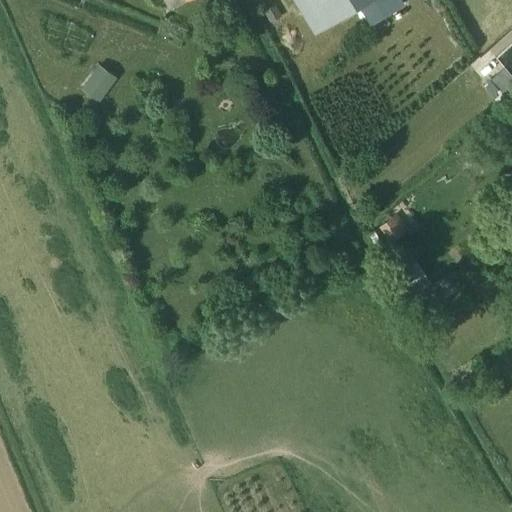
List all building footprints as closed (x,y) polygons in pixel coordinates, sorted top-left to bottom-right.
[(162,0),(167,8),(182,0),(162,0)] [(293,0),(314,34),(369,0),(293,0)] [(280,18),(273,6),(262,13),(269,25),(280,18)] [(109,85),(91,71),(79,86),(98,100),(109,85)] [(505,117),(498,108),(491,114),(498,123),(505,117)] [(396,212),(379,225),(390,240),(408,227),(396,212)] [(418,261),(393,277),(406,297),(431,281),(418,261)] [(444,296),(433,281),(431,282),(418,291),(429,306),(442,298),(444,296)]
